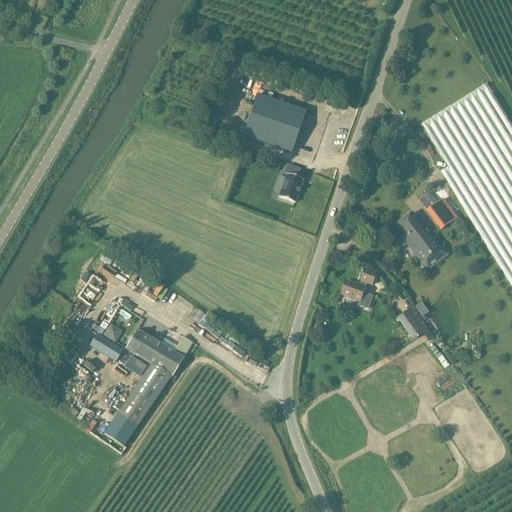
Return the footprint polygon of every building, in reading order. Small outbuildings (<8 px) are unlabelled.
[(291,154),(305,113),(257,96),(243,137),(291,154)] [(296,180),(299,170),(286,165),(283,175),(286,176),(278,198),(294,204),(302,182),(296,180)] [(428,211),(427,212),(435,222),(442,231),(458,219),(451,210),(452,210),(444,199),(437,204),(428,193),(419,200),(428,211)] [(437,240),(431,232),(429,234),(413,213),(397,226),(404,235),(397,240),(402,247),(407,244),(424,266),(428,271),(436,264),(448,255),(443,248),(440,250),(434,242),(437,240)] [(354,285),(346,282),(342,295),(361,302),(359,305),(368,309),(373,295),(364,292),(366,288),(367,284),(372,286),(376,276),(377,273),(365,269),(360,282),(361,282),(360,286),(355,284),(354,285)] [(421,316),(428,313),(422,302),(415,306),(421,316)] [(226,345),(229,341),(204,324),(209,317),(195,308),(188,318),(226,345)] [(397,318),(412,340),(422,332),(417,323),(412,316),(411,315),(408,311),(404,313),(397,318)] [(110,323),(102,335),(114,343),(122,331),(110,323)] [(137,331),(134,336),(126,349),(151,365),(103,434),(123,447),(172,377),(183,359),(193,344),(183,337),(173,353),(137,331)] [(110,343),(96,335),(89,347),(102,355),(110,343)] [(140,378),(148,365),(130,353),(122,367),(140,378)] [(82,406),(74,420),(88,429),(97,415),(82,406)]
